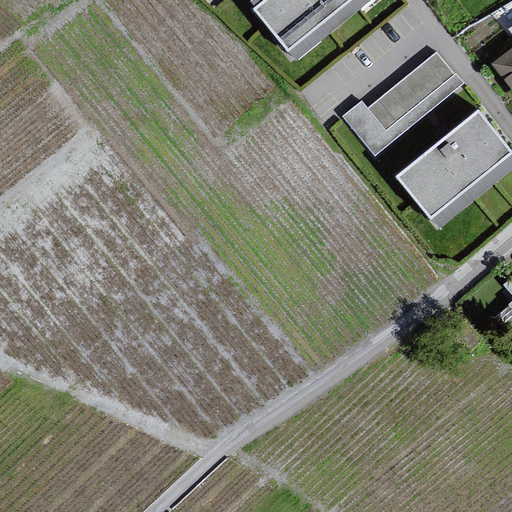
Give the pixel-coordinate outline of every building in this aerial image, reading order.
[(344,0),(258,0),(252,5),(286,47),(344,0)] [(511,49),(495,61),(511,84),(511,49)] [(362,100),(343,115),(373,153),(460,84),(436,53),(367,107),(362,100)] [(510,152),(473,107),(392,172),(428,217),(510,152)] [(511,298),(502,307),(511,315),(511,298)]
